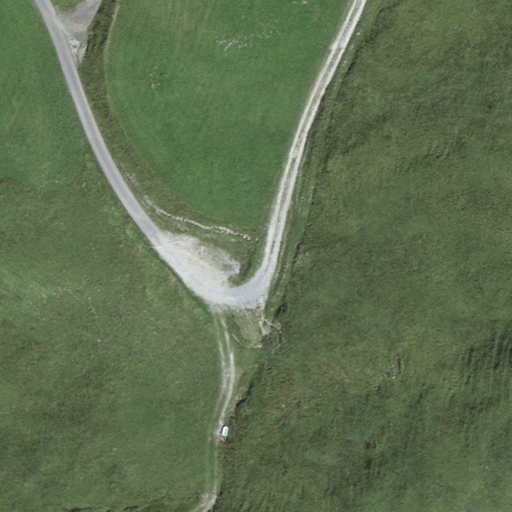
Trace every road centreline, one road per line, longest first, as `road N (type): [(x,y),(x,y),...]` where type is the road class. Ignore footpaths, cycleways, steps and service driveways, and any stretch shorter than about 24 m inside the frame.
road 1 (track): [(361,0),(306,118),(267,269),(254,293),(231,299),(176,261),(130,203),(41,0)]
road 2 (track): [(199,511),(211,498),(212,435),(227,373),(218,295)]
